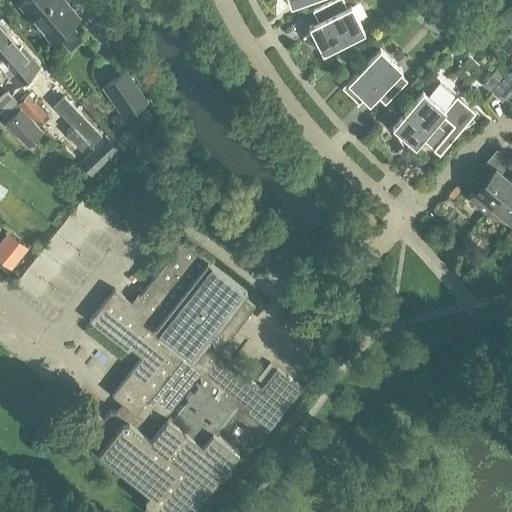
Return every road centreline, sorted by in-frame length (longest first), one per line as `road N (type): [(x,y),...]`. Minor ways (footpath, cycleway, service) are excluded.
road 1 (residential): [(401,222),(306,128),(221,0)]
road 2 (residential): [(401,222),(487,138),(511,129)]
